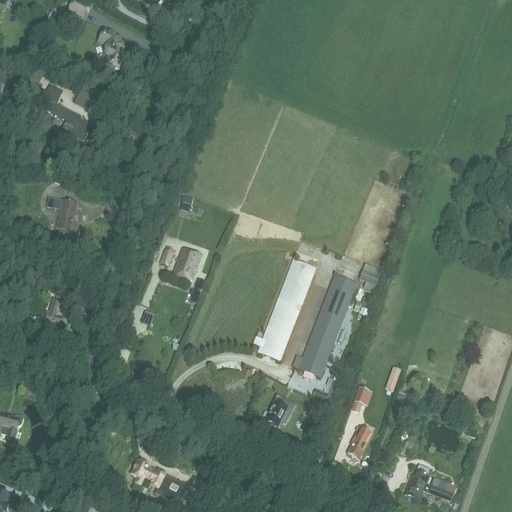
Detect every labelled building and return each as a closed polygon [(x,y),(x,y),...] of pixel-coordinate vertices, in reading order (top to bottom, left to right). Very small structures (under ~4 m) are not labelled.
[(19,5),(32,9),(34,2),(25,0),(16,0),(15,3),(20,4),(19,5)] [(161,0),(137,0),(154,11),(161,0)] [(83,20),(88,13),(71,3),(67,10),(83,20)] [(118,38),(105,31),(98,43),(106,47),(105,49),(105,52),(107,55),(109,57),(105,64),(117,70),(124,57),(118,38)] [(19,87),(8,84),(2,103),(13,107),(19,87)] [(79,117),(56,106),(62,92),(50,86),(42,101),(50,105),(46,113),(66,123),(65,126),(73,129),(70,136),(74,138),(72,143),(81,147),(91,127),(78,121),(79,117)] [(60,243),(75,246),(78,226),(73,225),(76,204),(48,200),(47,209),(59,211),(56,230),(58,231),(56,242),(61,242),(60,243)] [(181,211),(189,213),(192,206),(184,204),(181,211)] [(184,223),(174,219),(168,237),(178,241),(184,223)] [(164,250),(159,265),(168,268),(173,255),(174,255),(176,251),(169,249),(168,252),(164,250)] [(202,256),(181,250),(173,275),(193,282),(202,256)] [(257,354),(279,362),(315,270),(293,261),(257,354)] [(373,271),(366,289),(373,292),(379,273),(373,271)] [(31,276),(39,289),(46,285),(38,272),(31,276)] [(298,370),(321,379),(357,286),(334,277),(300,364),(295,361),(292,367),(298,370)] [(193,287),(190,295),(197,297),(199,289),(193,287)] [(53,327),(62,329),(64,321),(56,319),(61,303),(53,301),(48,313),(46,313),(42,325),(53,328),(53,327)] [(359,313),(358,315),(366,318),(368,312),(365,310),(361,309),(359,308),(361,305),(356,303),(353,311),(359,313)] [(150,306),(146,317),(155,321),(159,310),(150,306)] [(244,369),(238,380),(247,384),(252,374),(244,369)] [(393,392),(400,373),(392,370),(385,389),(393,392)] [(329,406),(339,375),(336,373),(333,382),(331,381),(329,386),(326,385),(324,393),(315,390),(312,399),(323,403),(321,408),(325,409),(326,405),(329,406)] [(398,394),(405,397),(407,397),(411,386),(402,383),(398,394)] [(352,403),(361,406),(366,391),(357,388),(352,403)] [(264,422),(277,429),(288,409),(274,402),(264,422)] [(0,414),(0,435),(0,434),(8,436),(8,438),(14,440),(17,427),(19,427),(20,426),(22,419),(21,418),(16,417),(14,418),(14,419),(11,418),(11,417),(0,414)] [(359,461),(366,447),(373,435),(360,428),(350,446),(351,447),(347,455),(359,461)] [(405,443),(400,455),(408,459),(413,447),(405,443)] [(165,477),(165,475),(138,462),(131,476),(137,479),(135,484),(148,491),(151,485),(157,489),(154,494),(171,503),(172,501),(179,504),(177,507),(187,511),(198,491),(188,486),(187,488),(165,477)] [(425,486),(429,477),(415,472),(405,497),(409,498),(408,499),(409,501),(413,502),(414,502),(415,501),(419,502),(423,492),(428,494),(427,495),(442,500),(446,488),(452,490),(453,487),(447,485),(448,484),(432,478),(430,482),(432,482),(430,488),(425,486)] [(4,511),(11,497),(0,492),(0,511),(4,511)]
